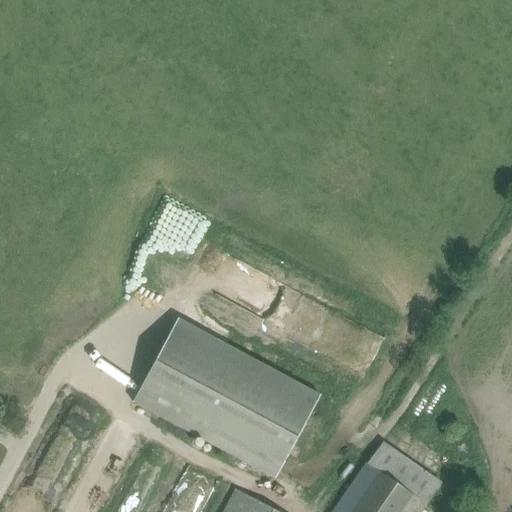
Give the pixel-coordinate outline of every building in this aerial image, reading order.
[(133,402),(275,479),(319,396),(178,319),(133,402)] [(329,423),(340,432),(353,416),(342,407),(329,423)] [(45,426),(5,511),(34,511),(68,437),(45,426)] [(70,495),(93,506),(127,437),(104,426),(70,495)] [(420,511),(440,483),(381,441),(332,511),(420,511)] [(264,511),(233,495),(223,511),(264,511)]
